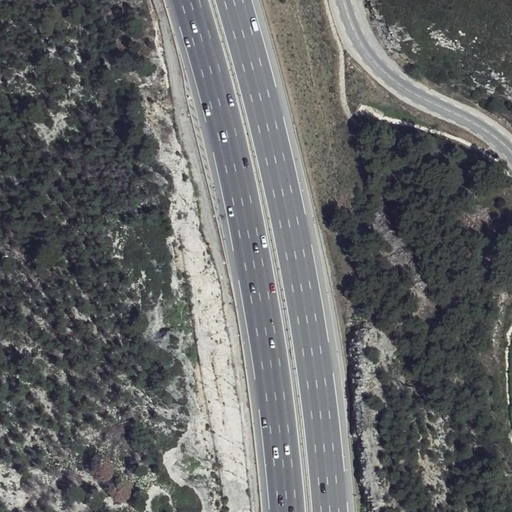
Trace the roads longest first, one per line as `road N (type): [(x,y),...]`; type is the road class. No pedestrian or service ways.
road 1 (motorway): [(192,0),(265,294),(291,511)]
road 2 (motorway): [(334,511),(306,282),(238,0)]
road 3 (secondary): [(511,153),(371,62),(342,0)]
